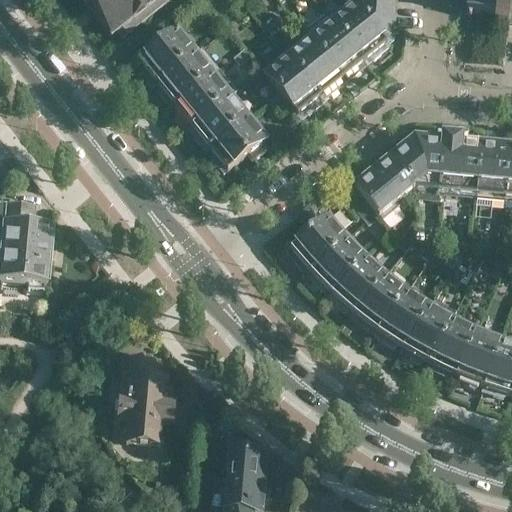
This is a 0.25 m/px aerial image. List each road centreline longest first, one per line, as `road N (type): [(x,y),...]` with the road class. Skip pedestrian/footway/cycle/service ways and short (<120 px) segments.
road 1 (secondary): [(184,274),(257,358),(351,432),(429,472),(511,498)]
road 2 (secondary): [(511,473),(412,439),(339,396),(275,344),(202,259)]
road 3 (secondary): [(202,259),(0,5)]
road 4 (secondary): [(0,45),(184,274)]
road 5 (residential): [(202,259),(422,85)]
